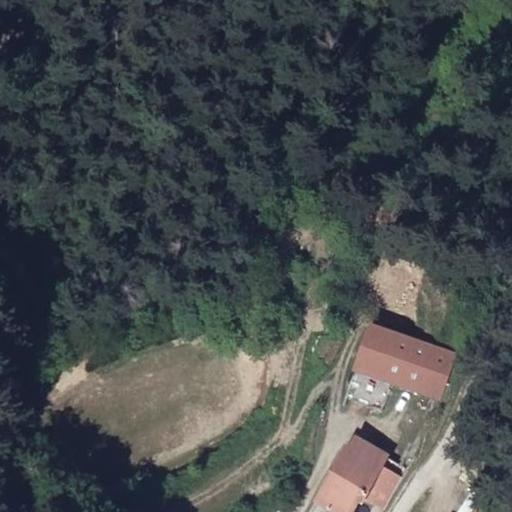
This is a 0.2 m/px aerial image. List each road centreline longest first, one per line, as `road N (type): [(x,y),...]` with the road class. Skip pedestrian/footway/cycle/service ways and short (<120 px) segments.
road 1 (track): [(441,0),(329,450),(296,511)]
road 2 (track): [(445,474),(476,318),(511,258)]
